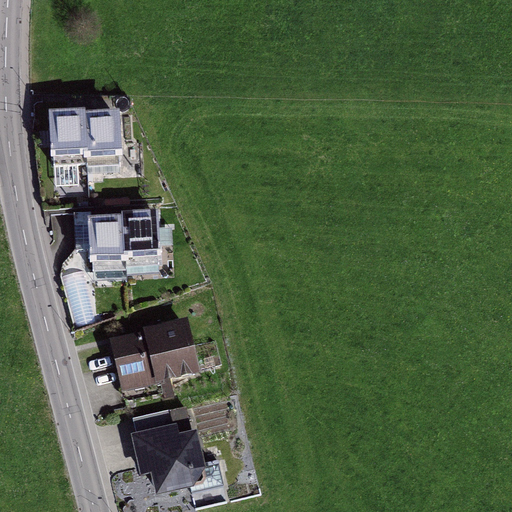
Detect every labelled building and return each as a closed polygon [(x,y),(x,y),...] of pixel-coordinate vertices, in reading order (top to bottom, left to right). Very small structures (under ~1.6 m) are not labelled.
[(54,168),(87,166),(85,119),(85,116),(51,118),(54,168)] [(116,117),(85,119),(87,166),(87,169),(120,167),(118,120),(116,117)] [(126,272),(126,268),(123,222),(91,223),(91,214),(75,215),(76,253),(88,252),(89,260),(92,260),(93,273),(126,272)] [(123,218),(123,222),(126,268),(159,267),(158,253),(162,253),(162,245),(158,245),(157,217),(123,218)] [(149,337),(116,345),(129,403),(162,395),(159,382),(195,373),(184,326),(148,334),(149,337)] [(185,410),(170,413),(174,432),(136,440),(144,475),(154,473),(159,494),(190,487),(191,494),(224,487),(218,461),(208,464),(209,468),(202,470),(194,437),(191,438),(185,410)]
